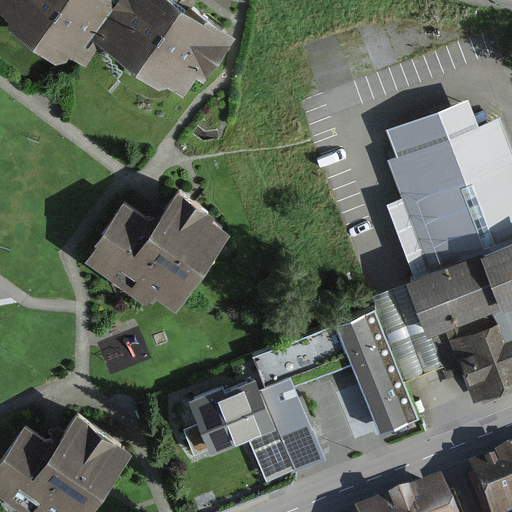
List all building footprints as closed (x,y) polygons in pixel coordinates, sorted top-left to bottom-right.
[(16,0),(84,44),(99,21),(112,0),(16,0)] [(182,0),(112,0),(99,21),(183,76),(198,54),(204,58),(224,27),(182,0)] [(511,384),(511,123),(508,109),(479,118),(471,93),(386,120),(396,150),(390,152),(403,193),(388,197),(428,323),(450,316),(476,396),(511,384)] [(219,232),(154,181),(130,211),(115,199),(77,247),(157,311),(219,232)] [(396,282),(374,289),(382,311),(404,303),(396,282)] [(267,390),(294,380),(353,357),(379,425),(416,411),(375,306),(253,353),(260,371),(267,390)] [(430,323),(413,330),(410,322),(391,329),(407,372),(444,358),(430,323)] [(216,439),(277,416),(295,462),(321,452),(294,380),(267,390),(260,371),(199,395),(216,439)] [(0,479),(45,510),(52,500),(69,511),(75,511),(125,441),(77,408),(56,438),(27,418),(0,457),(0,479)] [(511,511),(511,457),(474,472),(489,511),(511,511)] [(449,511),(440,486),(371,511),(449,511)]
